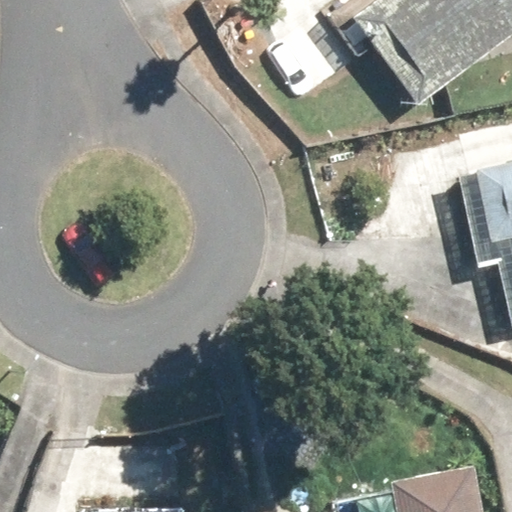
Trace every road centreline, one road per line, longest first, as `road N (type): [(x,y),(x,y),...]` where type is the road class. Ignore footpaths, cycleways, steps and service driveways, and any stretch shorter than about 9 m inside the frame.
road 1 (residential): [(0,208),(4,256),(39,300),(104,322),(177,290),(205,237),(200,176),(184,117),(125,42)]
road 2 (residential): [(70,0),(9,117),(0,196)]
